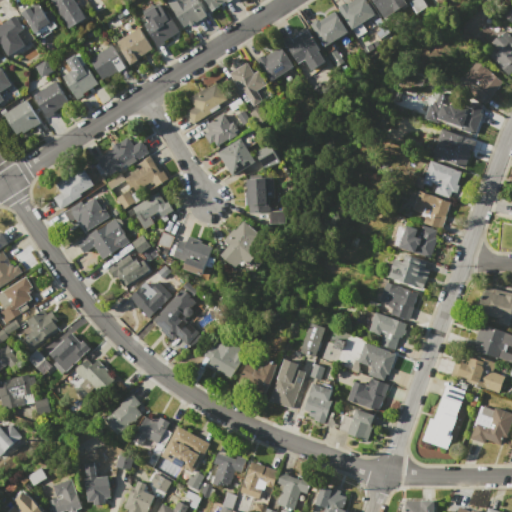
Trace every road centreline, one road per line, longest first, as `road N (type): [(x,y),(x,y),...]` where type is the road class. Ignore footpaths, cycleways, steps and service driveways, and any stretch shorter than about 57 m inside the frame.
road 1 (residential): [(0,173),(101,321),(151,368),(268,433),(384,473),(511,477)]
road 2 (residential): [(511,133),(370,511)]
road 3 (residential): [(287,0),(0,184)]
road 4 (residential): [(143,93),(212,204)]
